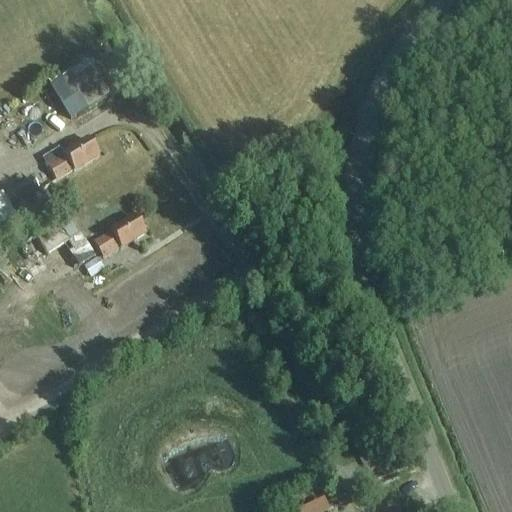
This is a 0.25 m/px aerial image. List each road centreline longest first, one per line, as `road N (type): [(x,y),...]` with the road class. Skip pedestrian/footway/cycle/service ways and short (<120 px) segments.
road 1 (unclassified): [(453,511),(375,324),(358,271),(352,210),(381,81),(444,0)]
road 2 (track): [(354,243),(233,252),(150,131),(114,118),(65,143)]
